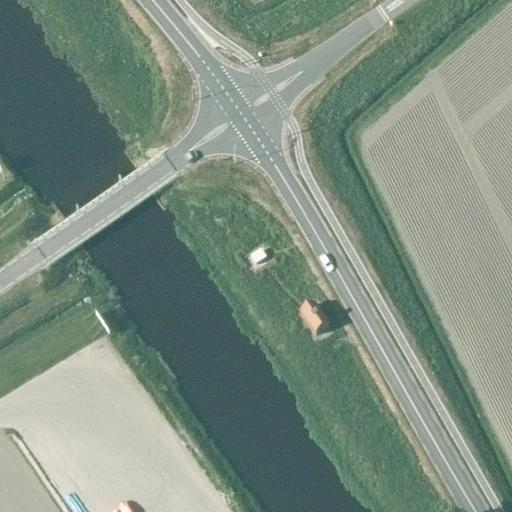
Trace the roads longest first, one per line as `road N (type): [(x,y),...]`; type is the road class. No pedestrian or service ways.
road 1 (primary): [(474,511),(240,112)]
road 2 (unknown): [(230,511),(119,350),(0,418)]
road 3 (tertiary): [(0,282),(240,112)]
road 4 (unclassified): [(240,112),(400,0)]
road 5 (primary): [(240,112),(151,0)]
